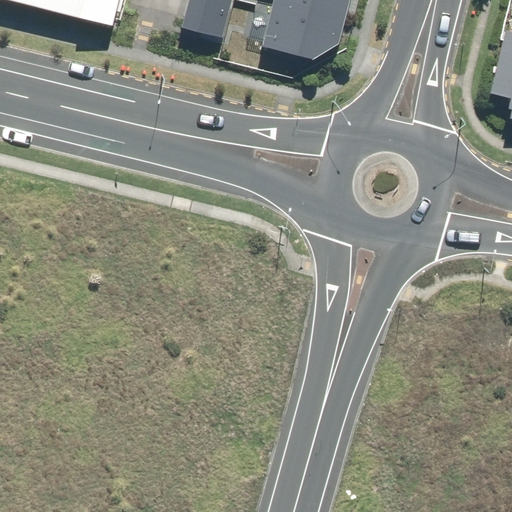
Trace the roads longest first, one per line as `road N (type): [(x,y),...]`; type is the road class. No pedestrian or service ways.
road 1 (secondary): [(0,87),(207,139)]
road 2 (residential): [(328,392),(334,199)]
road 3 (residential): [(407,227),(328,392)]
road 4 (secondary): [(330,183),(207,139)]
road 5 (secondary): [(207,139),(335,158)]
road 6 (residential): [(295,511),(328,392)]
